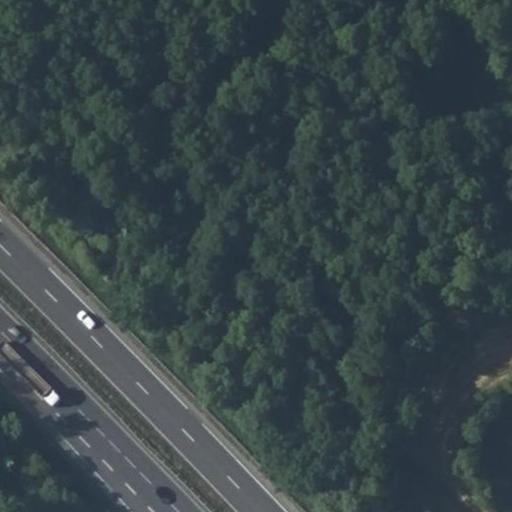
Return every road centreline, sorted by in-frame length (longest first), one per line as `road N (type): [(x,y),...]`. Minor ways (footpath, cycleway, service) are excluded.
road 1 (trunk): [(260,511),(0,245)]
road 2 (trunk): [(0,331),(175,511)]
